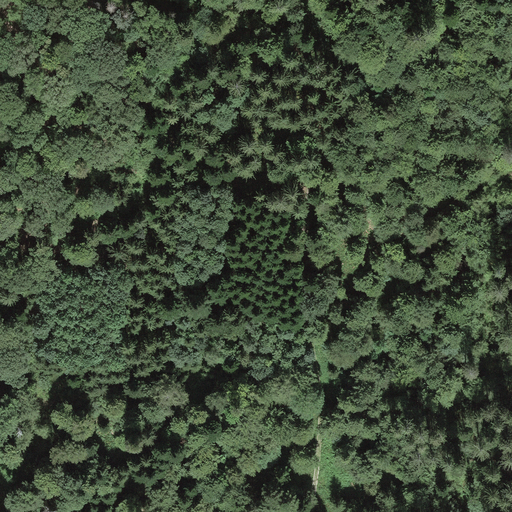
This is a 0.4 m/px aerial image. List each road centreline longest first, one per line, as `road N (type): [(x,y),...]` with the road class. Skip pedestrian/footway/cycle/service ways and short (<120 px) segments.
road 1 (track): [(340,0),(360,62),(354,95),(323,145),(308,210),(321,462),(311,511)]
road 2 (track): [(1,511),(0,365)]
